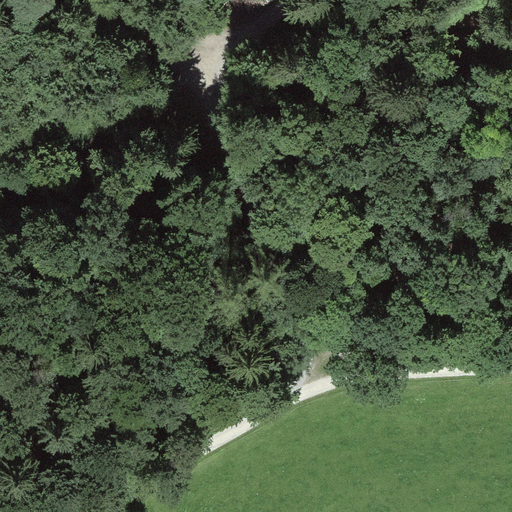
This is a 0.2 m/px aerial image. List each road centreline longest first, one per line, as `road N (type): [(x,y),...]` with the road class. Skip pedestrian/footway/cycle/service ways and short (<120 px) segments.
road 1 (track): [(101,511),(333,379),(194,60),(56,0)]
road 2 (track): [(333,379),(511,368)]
